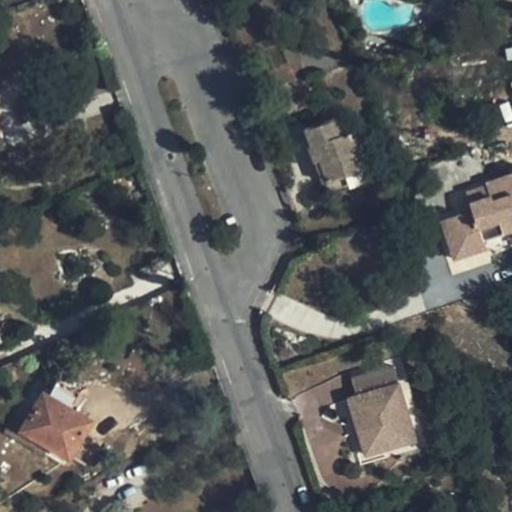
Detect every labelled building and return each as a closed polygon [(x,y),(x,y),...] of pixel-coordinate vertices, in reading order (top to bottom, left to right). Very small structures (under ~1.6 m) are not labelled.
[(311,145),(325,181),(364,168),(351,130),(342,134),(336,118),(307,128),(313,143),(311,145)] [(471,201),(463,204),(466,213),(454,217),(463,246),(485,239),(511,229),(511,173),(487,182),(488,184),(492,194),(471,201)] [(492,194),(488,184),(467,191),(471,201),(492,194)] [(463,246),(454,217),(444,221),(456,259),(488,248),(485,239),(463,246)] [(399,385),(394,367),(386,369),(391,387),(399,385)] [(386,369),(351,379),(357,397),(350,399),(356,419),(363,417),(373,454),(416,441),(399,385),(391,387),(386,369)] [(44,391),(26,423),(22,429),(47,444),(71,458),(87,429),(93,420),(71,407),(80,392),(58,379),(50,394),(44,391)] [(22,429),(26,423),(14,416),(4,432),(16,439),(22,429)] [(363,417),(356,419),(367,456),(373,454),(363,417)] [(47,444),(22,429),(16,439),(41,453),(47,444)] [(87,429),(71,458),(88,467),(104,440),(87,429)]
